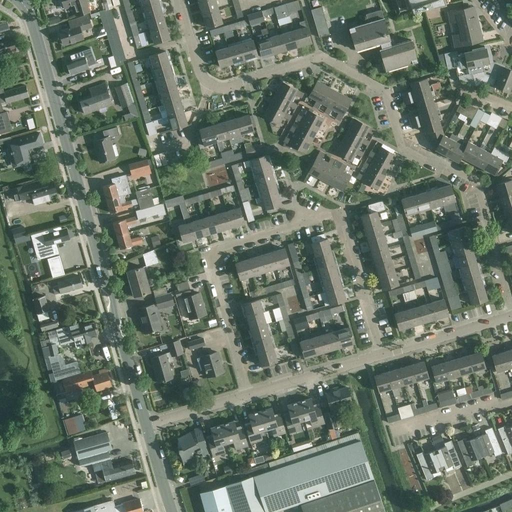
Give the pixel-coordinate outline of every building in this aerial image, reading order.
[(58,0),(61,8),(63,8),(64,10),(73,7),(76,17),(90,13),(86,0),(58,0)] [(102,0),(106,10),(110,8),(112,8),(109,0),(102,0)] [(122,0),(126,12),(131,10),(127,0),(122,0)] [(209,0),(199,3),(203,15),(219,11),(215,0),(209,0)] [(413,12),(431,8),(445,4),(443,0),(395,0),(400,12),(411,8),(413,12)] [(146,19),(162,14),(159,2),(143,7),(146,19)] [(286,4),(273,7),(277,20),(289,16),(287,9),(286,4)] [(321,7),(311,10),(319,38),(329,34),(321,7)] [(448,13),(450,23),(456,22),(459,33),(452,35),(455,47),(465,45),(475,42),(473,35),(481,33),(477,17),(475,17),(472,7),(448,13)] [(101,18),(112,14),(110,8),(106,10),(99,12),(101,18)] [(366,14),(368,23),(349,28),(356,50),(370,46),(375,61),(382,58),(386,71),(417,61),(411,40),(396,44),(393,38),(389,39),(380,10),(366,14)] [(222,23),(219,11),(203,15),(206,28),(222,23)] [(62,13),(46,18),(49,25),(64,20),(62,13)] [(102,23),(114,20),(112,14),(101,18),(102,23)] [(150,31),(166,26),(162,14),(146,19),(150,31)] [(63,45),(73,42),(83,39),(80,31),(91,27),(88,15),(69,21),(71,27),(59,31),(63,45)] [(104,29),(115,26),(114,20),(102,23),(104,29)] [(298,47),(311,43),(304,21),(299,22),(301,28),(293,31),(298,47)] [(98,27),(96,32),(97,36),(105,34),(103,26),(98,27)] [(106,32),(107,34),(117,31),(115,26),(104,29),(105,33),(106,32)] [(154,43),(170,38),(166,26),(150,31),(154,43)] [(256,37),(259,48),(262,57),(274,54),(269,38),(270,38),(267,28),(260,30),(262,35),(256,37)] [(107,34),(109,40),(119,37),(117,31),(107,34)] [(281,34),(286,50),(298,47),(293,31),(281,34)] [(281,34),(270,38),(269,38),(274,54),(286,50),(281,34)] [(111,46),(121,43),(119,37),(109,40),(111,46)] [(134,40),(137,48),(148,45),(147,38),(140,40),(140,39),(134,40)] [(0,54),(16,50),(12,39),(0,42),(0,54)] [(245,60),(257,56),(252,40),(240,44),(245,60)] [(112,52),(122,48),(121,43),(111,46),(112,52)] [(228,47),(232,63),(245,60),(240,44),(228,47)] [(456,68),(457,70),(461,69),(489,63),(486,48),(484,49),(484,46),(471,49),(472,51),(454,55),(453,51),(444,54),(447,69),(456,68)] [(215,51),(219,63),(220,67),(232,63),(228,47),(215,51)] [(96,64),(90,48),(82,51),(84,57),(66,63),(70,75),(88,68),(88,67),(96,64)] [(114,57),(124,54),(122,48),(112,52),(114,57)] [(153,68),(169,63),(165,51),(149,56),(153,68)] [(126,60),(124,54),(114,57),(117,66),(124,64),(123,61),(126,60)] [(109,67),(107,61),(104,62),(102,56),(96,59),(98,64),(97,65),(99,70),(109,67)] [(116,66),(113,56),(108,57),(111,68),(116,66)] [(489,63),(461,69),(457,70),(459,79),(474,86),(486,83),(488,84),(486,88),(492,91),(494,86),(495,87),(503,67),(504,65),(496,62),(495,62),(489,63)] [(169,63),(153,68),(157,80),(173,76),(169,63)] [(130,74),(136,72),(143,70),(140,64),(128,67),(130,74)] [(495,87),(508,92),(511,82),(511,70),(503,67),(495,87)] [(134,87),(140,85),(136,72),(130,74),(134,87)] [(173,76),(157,80),(160,93),(176,88),(173,76)] [(443,135),(426,78),(410,83),(425,132),(427,132),(431,145),(436,148),(443,135)] [(309,97),(316,101),(313,106),(317,109),(320,103),(328,87),(317,81),(309,97)] [(276,93),(291,102),(291,101),(295,95),(301,98),(303,94),(282,82),(276,93)] [(112,104),(105,83),(91,88),(93,94),(79,99),(84,114),(112,104)] [(115,88),(122,107),(133,103),(126,84),(115,88)] [(0,133),(2,133),(12,130),(7,111),(3,112),(1,103),(6,102),(6,103),(29,97),(25,85),(3,92),(3,88),(0,89),(0,133)] [(138,99),(144,98),(140,85),(134,87),(138,99)] [(324,112),(328,115),(331,109),(340,93),(328,87),(320,103),(327,107),(324,112)] [(160,93),(164,105),(180,100),(176,88),(160,93)] [(285,113),(289,106),(295,109),(297,105),(291,101),(291,102),(276,93),(270,105),(285,113)] [(340,93),(331,109),(338,113),(335,118),(339,121),(351,100),(340,93)] [(147,110),(144,98),(138,99),(142,111),(147,110)] [(158,107),(160,112),(166,110),(167,116),(183,111),(180,100),(164,105),(158,107)] [(456,111),(467,117),(473,106),(468,104),(465,109),(459,106),(456,111)] [(279,124),(283,117),(289,120),(291,116),(285,113),(270,105),(263,116),(279,124)] [(479,120),(481,118),(484,112),(473,106),(467,117),(472,120),(474,117),(479,120)] [(145,123),(154,120),(150,109),(147,110),(142,111),(145,123)] [(187,124),(183,111),(167,116),(154,120),(145,123),(149,136),(157,133),(155,126),(166,123),(169,122),(171,129),(187,124)] [(302,122),(317,130),(323,119),(308,111),(304,118),(298,115),(296,119),(302,122)] [(479,120),(491,126),(496,115),(491,113),(490,115),(484,112),(481,118),(479,120)] [(241,134),(253,131),(248,115),(236,118),(241,134)] [(496,129),(501,119),(502,118),(496,115),(491,126),(496,129)] [(33,118),(26,120),(29,129),(35,128),(33,118)] [(224,122),(229,138),(241,134),(236,118),(224,122)] [(373,135),(375,131),(354,119),(348,130),(363,139),(363,138),(367,132),(373,135)] [(224,122),(212,126),(217,142),(220,151),(223,150),(224,148),(222,140),(229,138),(224,122)] [(296,133),(311,141),(317,130),(302,122),(298,129),(292,126),(290,130),(296,133)] [(200,131),(195,133),(200,150),(205,148),(204,145),(217,142),(212,126),(199,129),(200,131)] [(117,127),(112,128),(102,131),(104,138),(93,141),(99,162),(116,158),(110,137),(119,134),(117,127)] [(357,150),(357,149),(361,143),(367,146),(369,142),(363,138),(363,139),(348,130),(342,142),(357,150)] [(15,167),(21,165),(30,162),(26,149),(42,144),(39,133),(12,140),(11,137),(0,139),(0,144),(8,142),(15,167)] [(305,153),(311,141),(296,133),(292,140),(286,137),(284,141),(285,142),(283,145),(289,149),(291,145),(305,153)] [(436,148),(435,150),(446,156),(457,136),(452,134),(449,138),(443,135),(436,148)] [(461,157),(460,157),(465,147),(460,144),(463,139),(457,136),(446,156),(458,162),(461,157)] [(461,157),(472,162),(479,148),(468,141),(465,147),(460,157),(461,157)] [(357,150),(342,142),(336,153),(351,161),(355,154),(361,157),(363,153),(357,149),(357,150)] [(479,148),(472,162),(483,168),(491,154),(485,150),(487,146),(482,144),(480,148),(479,148)] [(377,154),(371,151),(369,155),(374,159),(375,158),(390,167),(396,155),(381,147),(377,154)] [(491,154),(483,168),(494,175),(501,162),(505,164),(509,155),(494,147),(491,154)] [(308,173),(320,179),(328,163),(321,159),(324,154),(320,151),(308,173)] [(267,155),(250,160),(254,172),(270,167),(267,155)] [(320,179),(331,185),(339,169),(332,166),(335,160),(331,157),(328,163),(320,179)] [(368,169),(384,178),(390,167),(375,158),(374,159),(371,165),(365,162),(362,167),(368,170),(368,169)] [(133,179),(151,174),(147,159),(129,164),(133,179)] [(222,159),(204,164),(205,169),(223,164),(222,159)] [(342,191),(351,175),(343,172),(346,166),(342,163),(339,169),(331,185),(342,191)] [(254,172),(258,184),(274,180),(270,167),(254,172)] [(378,189),(384,178),(368,169),(368,170),(365,176),(359,173),(356,178),(378,189)] [(112,184),(103,186),(106,200),(123,195),(131,193),(126,175),(111,179),(112,184)] [(240,176),(235,178),(239,190),(244,189),(240,176)] [(278,192),(274,180),(258,184),(261,196),(278,192)] [(496,184),(499,196),(511,192),(511,182),(511,180),(496,184)] [(12,194),(14,201),(31,196),(32,199),(56,192),(53,181),(34,186),(33,183),(11,189),(12,194)] [(443,205),(455,201),(450,185),(438,188),(443,205)] [(136,192),(140,209),(154,206),(149,188),(136,192)] [(426,192),(430,208),(443,205),(438,188),(426,192)] [(244,189),(239,190),(242,202),(247,200),(244,189)] [(262,197),(255,199),(257,204),(263,202),(265,209),(281,204),(278,192),(261,196),(262,197)] [(430,208),(426,192),(414,196),(418,212),(430,208)] [(511,192),(499,196),(503,208),(511,205),(511,192)] [(131,200),(125,202),(123,195),(106,200),(110,213),(122,210),(122,209),(132,206),(131,200)] [(196,196),(184,200),(186,205),(197,202),(196,196)] [(414,196),(401,199),(406,215),(418,212),(414,196)] [(395,198),(389,200),(391,206),(397,204),(395,198)] [(247,201),(242,202),(246,215),(251,213),(247,201)] [(360,216),(364,228),(380,223),(376,211),(384,209),(382,201),(368,205),(370,213),(360,216)] [(140,209),(136,211),(138,219),(146,217),(146,218),(151,217),(151,216),(158,214),(158,216),(166,214),(163,203),(160,204),(154,206),(140,209)] [(396,219),(402,217),(399,205),(393,207),(396,219)] [(511,205),(503,208),(506,220),(511,218),(511,205)] [(227,211),(232,227),(244,223),(239,207),(227,211)] [(220,231),(232,227),(227,211),(215,215),(220,231)] [(68,214),(58,216),(60,224),(70,222),(68,214)] [(220,231),(215,215),(203,218),(207,235),(220,231)] [(126,225),(137,222),(135,217),(125,219),(113,222),(116,236),(128,232),(126,225)] [(400,231),(406,229),(402,217),(396,219),(400,231)] [(203,218),(191,222),(195,238),(207,235),(203,218)] [(460,218),(447,222),(449,227),(461,223),(460,218)] [(178,226),(183,242),(195,238),(191,222),(178,226)] [(447,222),(435,225),(437,230),(449,227),(447,222)] [(364,228),(368,240),(384,236),(380,223),(364,228)] [(45,230),(30,234),(35,249),(45,246),(47,250),(57,247),(56,243),(60,242),(69,239),(66,228),(62,229),(61,225),(45,230)] [(423,229),(425,234),(437,230),(435,225),(423,229)] [(23,226),(11,229),(14,239),(26,235),(23,226)] [(469,238),(465,226),(449,231),(453,243),(469,238)] [(410,229),(412,237),(425,234),(423,229),(416,231),(415,228),(410,229)] [(410,241),(406,229),(400,231),(404,243),(410,241)] [(120,249),(130,246),(132,245),(142,242),(141,236),(130,239),(128,232),(116,236),(120,249)] [(324,234),(311,237),(312,243),(311,243),(315,256),(331,251),(327,239),(326,239),(324,234)] [(158,235),(150,238),(153,248),(161,245),(158,235)] [(384,236),(368,240),(371,252),(387,248),(384,236)] [(429,237),(433,249),(438,248),(435,236),(429,237)] [(472,250),(469,238),(453,243),(456,255),(472,250)] [(407,255),(413,253),(410,241),(404,243),(407,255)] [(293,243),(287,244),(289,250),(293,263),(298,261),(299,261),(295,248),(293,243)] [(277,268),(289,264),(284,248),(272,252),(277,268)] [(387,248),(371,252),(375,265),(391,260),(387,248)] [(436,261),(442,260),(438,248),(433,249),(436,261)] [(143,254),(146,266),(159,263),(155,249),(143,254)] [(460,268),(476,263),(472,250),(456,255),(460,268)] [(331,251),(315,256),(318,268),(334,263),(331,251)] [(264,272),(277,268),(272,252),(260,256),(264,272)] [(407,255),(411,267),(417,265),(413,253),(407,255)] [(65,272),(60,256),(50,259),(54,275),(65,272)] [(252,275),(264,272),(260,256),(247,260),(252,275)] [(247,260),(235,263),(239,276),(240,279),(245,277),(252,275),(247,260)] [(391,260),(375,265),(379,277),(395,272),(391,260)] [(440,274),(446,273),(451,271),(449,263),(443,264),(442,260),(436,261),(440,274)] [(293,263),(296,275),(302,273),(298,261),(293,263)] [(318,268),(322,280),(338,275),(334,263),(318,268)] [(464,280),(480,275),(476,263),(460,268),(464,280)] [(417,265),(411,267),(415,279),(421,278),(417,265)] [(130,284),(146,279),(143,267),(126,271),(130,284)] [(379,277),(382,289),(398,284),(395,272),(379,277)] [(302,273),(296,275),(300,287),(306,285),(302,273)] [(446,273),(440,274),(444,286),(449,284),(446,273)] [(322,280),(326,292),(326,293),(342,288),(338,275),(322,280)] [(467,291),(483,287),(480,275),(464,280),(467,291)] [(52,287),(54,295),(83,287),(79,276),(57,282),(58,286),(52,287)] [(440,287),(437,277),(424,281),(426,287),(434,284),(435,288),(440,287)] [(130,284),(134,296),(150,292),(146,279),(130,284)] [(293,279),(281,283),(283,288),(295,285),(293,279)] [(190,293),(187,281),(176,284),(178,290),(171,292),(172,296),(176,295),(177,297),(190,293)] [(424,281),(412,284),(416,298),(427,295),(424,287),(426,287),(424,281)] [(271,292),(283,288),(281,283),(269,286),(271,292)] [(30,286),(32,293),(39,291),(37,284),(30,286)] [(401,288),(402,294),(405,302),(417,299),(416,298),(412,284),(401,288)] [(449,284),(444,286),(447,297),(453,296),(449,284)] [(306,285),(300,287),(304,299),(309,297),(306,285)] [(257,290),(258,296),(271,292),(269,286),(257,290)] [(153,290),(155,297),(167,293),(165,287),(153,290)] [(483,287),(467,291),(471,304),(487,299),(483,287)] [(317,295),(318,295),(319,301),(327,298),(329,305),(345,300),(342,288),(326,293),(326,292),(317,295)] [(401,288),(388,292),(390,297),(402,294),(401,288)] [(158,309),(168,306),(174,305),(170,293),(155,297),(158,309)] [(189,319),(196,317),(206,314),(199,293),(183,298),(189,319)] [(285,306),(281,294),(276,295),(279,307),(285,306)] [(49,311),(45,296),(33,299),(37,314),(49,311)] [(447,297),(451,310),(461,307),(459,301),(455,302),(453,296),(447,297)] [(309,297),(304,299),(307,311),(313,309),(309,297)] [(263,312),(259,299),(243,304),(246,317),(263,312)] [(435,319),(448,315),(443,299),(431,303),(435,319)] [(431,303),(419,306),(424,322),(435,319),(431,303)] [(137,309),(144,333),(152,331),(152,332),(160,330),(153,305),(137,309)] [(342,305),(329,309),(331,315),(344,311),(342,305)] [(283,320),(288,318),(285,306),(279,307),(283,320)] [(407,310),(411,326),(424,322),(419,306),(407,310)] [(318,313),(319,318),(331,315),(329,309),(318,313)] [(407,310),(394,314),(399,330),(411,326),(407,310)] [(246,317),(250,330),(266,325),(263,312),(246,317)] [(318,313),(306,316),(307,322),(319,318),(318,313)] [(306,316),(293,320),(295,325),(307,322),(306,316)] [(287,331),(292,330),(288,318),(283,320),(287,331)] [(42,331),(58,326),(57,321),(40,325),(42,331)] [(51,345),(46,346),(49,357),(50,357),(59,354),(57,346),(74,341),(76,347),(91,343),(89,336),(96,334),(93,323),(79,327),(78,323),(56,330),(58,337),(49,339),(51,345)] [(250,330),(254,341),(270,336),(266,325),(250,330)] [(354,343),(349,327),(336,331),(341,347),(354,343)] [(287,331),(290,343),(295,342),(292,330),(287,331)] [(324,335),(329,351),(341,347),(336,331),(324,335)] [(312,338),(317,354),(329,351),(324,335),(312,338)] [(257,353),(273,348),(270,336),(254,341),(257,353)] [(190,350),(204,345),(202,338),(187,342),(190,350)] [(317,354),(312,338),(300,342),(304,358),(317,354)] [(154,367),(158,382),(172,378),(168,362),(173,361),(172,356),(182,353),(179,341),(169,343),(172,352),(153,358),(155,367),(154,367)] [(262,365),(263,369),(274,365),(273,362),(277,361),(273,348),(257,353),(261,366),(262,365)] [(200,370),(205,369),(207,377),(223,372),(217,352),(201,357),(202,357),(197,359),(200,370)] [(480,352),(468,355),(473,371),(485,368),(480,352)] [(492,356),(497,372),(509,368),(504,352),(492,356)] [(468,355),(456,359),(461,375),(473,371),(468,355)] [(443,363),(448,379),(461,375),(456,359),(443,363)] [(423,361),(411,365),(416,381),(428,377),(423,361)] [(443,363),(431,366),(436,382),(448,379),(443,363)] [(411,365),(399,369),(404,385),(416,381),(411,365)] [(111,386),(105,369),(99,371),(100,374),(92,376),(91,372),(62,382),(66,392),(94,382),(97,391),(111,386)] [(399,369),(387,372),(392,388),(391,388),(394,397),(400,395),(398,386),(404,385),(399,369)] [(387,372),(374,376),(379,392),(391,388),(392,388),(387,372)] [(352,403),(347,387),(326,394),(330,409),(352,403)] [(441,407),(448,405),(456,403),(454,398),(447,400),(445,394),(438,396),(441,407)] [(310,398),(299,402),(304,420),(310,418),(313,426),(324,423),(319,406),(313,408),(310,398)] [(290,415),(284,416),(287,426),(290,433),(301,430),(299,421),(304,420),(299,402),(287,405),(290,415)] [(428,405),(423,407),(425,412),(429,411),(437,408),(436,403),(428,405)] [(410,404),(398,408),(401,419),(405,418),(413,415),(412,410),(410,404)] [(274,436),(285,433),(280,415),(274,417),(271,408),(261,411),(266,429),(272,428),(274,436)] [(245,426),(250,443),(263,439),(261,431),(266,429),(261,411),(248,415),(251,424),(245,426)] [(333,411),(324,413),(329,429),(338,427),(333,411)] [(64,419),(69,434),(88,428),(82,413),(64,419)] [(228,443),(234,441),(236,449),(247,446),(245,438),(242,429),(237,430),(234,421),(222,424),(228,443)] [(211,428),(214,438),(208,439),(213,456),(224,453),(222,444),(228,443),(222,424),(211,428)] [(508,454),(511,452),(511,426),(506,429),(504,426),(497,429),(508,454)] [(473,432),(483,456),(493,452),(495,456),(502,453),(492,428),(484,430),(486,434),(476,437),(474,432),(473,432)] [(194,431),(195,435),(192,436),(191,434),(178,440),(178,450),(182,464),(194,457),(191,452),(198,449),(202,455),(208,453),(204,438),(201,429),(194,431)] [(92,463),(109,458),(107,451),(111,449),(106,432),(97,435),(74,441),(81,467),(92,463)] [(474,464),(472,460),(483,456),(473,432),(472,433),(474,438),(465,442),(464,439),(457,442),(467,467),(474,464)] [(384,511),(358,433),(332,441),(227,477),(229,484),(224,486),(200,493),(204,511),(272,511),(300,503),(303,511),(384,511)] [(310,439),(295,444),(291,445),(293,452),(312,447),(310,439)] [(461,466),(451,440),(444,443),(445,446),(435,451),(442,469),(452,465),(454,469),(461,466)] [(60,452),(63,459),(71,457),(69,449),(60,452)] [(435,451),(424,455),(423,452),(416,454),(426,480),(433,477),(432,473),(442,469),(435,451)] [(253,457),(247,459),(249,465),(250,464),(251,466),(256,465),(255,462),(254,463),(253,457)] [(109,458),(92,463),(94,471),(95,471),(98,483),(106,481),(135,473),(131,460),(112,466),(109,458)] [(147,511),(143,511),(140,499),(115,506),(113,500),(72,511),(147,511)]
